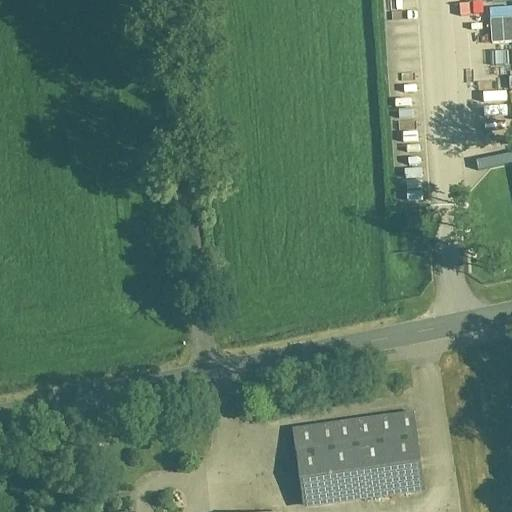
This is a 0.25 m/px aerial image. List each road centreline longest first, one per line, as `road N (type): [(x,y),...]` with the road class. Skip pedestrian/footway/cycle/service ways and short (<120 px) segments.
road 1 (tertiary): [(0,417),(511,313)]
road 2 (track): [(412,511),(443,497),(420,332)]
